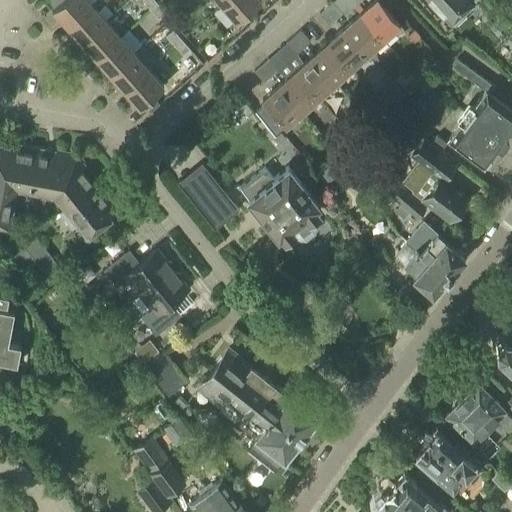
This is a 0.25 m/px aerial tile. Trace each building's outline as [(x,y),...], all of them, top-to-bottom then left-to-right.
[(66,25),(90,3),(87,0),(60,0),(51,9),(66,25)] [(156,2),(154,0),(141,0),(149,9),(156,2)] [(259,0),(225,0),(221,4),(235,21),(259,0)] [(372,0),(359,12),(382,38),(392,29),(396,34),(402,28),(377,0),(372,0)] [(427,0),(447,22),(449,19),(453,23),(462,15),(459,12),(471,0),(470,0),(427,0)] [(325,7),(335,18),(342,12),(332,1),(325,7)] [(165,12),(156,2),(149,9),(158,18),(165,12)] [(90,3),(66,25),(80,41),(105,20),(90,3)] [(325,7),(318,13),(328,24),(335,18),(325,7)] [(382,38),(359,12),(343,27),(370,57),(375,52),(372,48),(382,38)] [(173,22),(179,28),(185,22),(180,16),(173,22)] [(119,36),(105,20),(80,41),(95,58),(119,36)] [(511,28),(504,22),(488,40),(500,51),(511,37),(511,28)] [(343,27),(327,41),(350,67),(360,58),(364,62),(370,57),(343,27)] [(413,28),(407,33),(414,41),(420,36),(413,28)] [(174,45),(181,39),(172,29),(165,35),(174,45)] [(299,29),(293,35),(302,46),(309,40),(299,29)] [(302,46),(293,35),(286,41),(296,52),(302,46)] [(119,36),(95,58),(109,74),(133,52),(119,36)] [(189,49),(181,39),(174,45),(182,55),(189,49)] [(327,41),(310,55),(337,86),(343,81),(339,76),(350,67),(327,41)] [(133,52),(109,74),(123,90),(148,68),(133,52)] [(337,86),(310,55),(294,70),(317,96),(328,87),(331,91),(337,86)] [(260,64),(270,75),(277,69),(267,58),(260,64)] [(460,122),(448,138),(482,163),(497,144),(499,146),(507,136),(504,134),(511,123),(511,109),(491,94),(496,87),(456,59),(451,66),(484,90),(472,106),(465,100),(453,117),(460,122)] [(270,75),(260,64),(253,70),(263,81),(270,75)] [(148,68),(123,90),(138,107),(163,85),(148,68)] [(317,96),(294,70),(278,84),(305,114),(311,109),(307,105),(317,96)] [(305,114),(278,84),(261,99),(265,103),(284,125),(295,116),(299,120),(305,114)] [(393,102),(401,94),(393,85),(385,92),(388,96),(393,102)] [(393,102),(388,96),(382,101),(387,107),(393,102)] [(284,125),(265,103),(256,111),(274,134),(284,125)] [(208,172),(232,172),(231,130),(208,130),(208,172)] [(436,134),(430,142),(440,150),(446,142),(436,134)] [(466,196),(444,179),(456,162),(440,150),(430,142),(424,137),(411,154),(418,159),(402,179),(411,189),(410,190),(421,198),(421,199),(436,211),(438,208),(449,217),(466,196)] [(108,202),(113,199),(77,154),(9,142),(8,147),(0,145),(0,223),(9,225),(16,188),(53,195),(85,236),(116,212),(108,202)] [(340,158),(328,167),(337,178),(345,188),(357,179),(340,158)] [(264,167),(238,187),(247,198),(277,236),(280,234),(284,238),(294,231),(299,237),(304,238),(313,231),(314,226),(308,219),(318,211),(314,206),(317,204),(287,166),(273,178),(264,167)] [(213,177),(189,196),(213,227),(238,208),(213,177)] [(416,217),(425,207),(400,186),(392,196),(416,217)] [(427,244),(453,266),(463,254),(422,219),(404,239),(419,254),(427,244)] [(52,257),(34,235),(11,254),(30,276),(52,257)] [(419,254),(404,239),(394,251),(403,258),(402,260),(414,270),(411,274),(419,280),(414,286),(426,297),(453,266),(427,244),(419,254)] [(140,293),(172,267),(156,248),(134,265),(124,252),(103,269),(119,290),(130,281),(140,293)] [(172,267),(140,293),(150,305),(138,314),(155,334),(176,317),(166,304),(188,287),(172,267)] [(20,344),(8,342),(13,310),(0,307),(0,360),(17,363),(20,344)] [(495,353),(511,368),(511,316),(497,333),(502,338),(495,347),(495,353)] [(192,329),(186,322),(181,325),(187,333),(192,329)] [(256,433),(286,393),(228,347),(197,386),(256,433)] [(143,362),(168,394),(187,379),(163,349),(143,362)] [(511,417),(477,382),(445,413),(472,441),(490,423),(500,434),(511,422),(511,417)] [(286,393),(256,433),(246,446),(274,468),(281,459),(282,460),(318,414),(289,391),(286,393)] [(0,407),(0,418),(8,430),(19,422),(6,403),(0,407)] [(177,418),(163,428),(173,443),(188,433),(177,418)] [(408,445),(406,447),(448,486),(461,471),(468,477),(478,467),(463,452),(465,449),(453,439),(451,441),(433,425),(429,430),(431,431),(424,438),(418,432),(415,436),(414,435),(406,443),(408,445)] [(185,480),(151,435),(132,448),(166,494),(185,480)] [(28,446),(16,445),(16,452),(27,453),(28,446)] [(445,511),(448,509),(437,501),(437,498),(445,488),(424,470),(416,480),(403,469),(395,479),(386,471),(379,472),(375,477),(374,484),(383,492),(377,500),(390,511),(445,511)] [(203,490),(220,511),(245,511),(219,477),(203,490)] [(152,478),(139,487),(154,507),(166,497),(152,478)] [(220,511),(203,490),(187,502),(194,511),(220,511)] [(0,511),(24,511),(16,500),(0,510),(0,511)]
